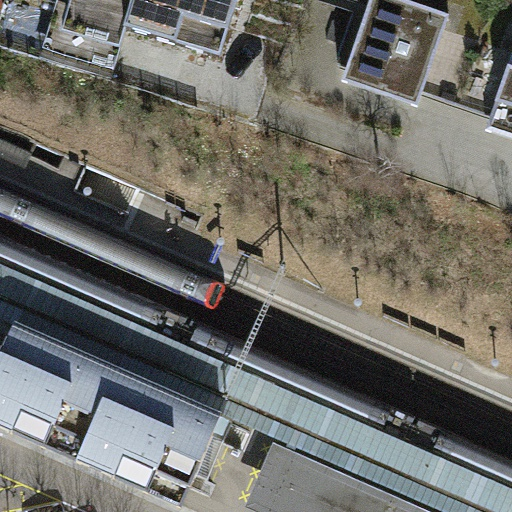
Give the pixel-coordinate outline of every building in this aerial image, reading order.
[(69,0),(68,8),(66,11),(127,30),(220,58),(238,0),(69,0)] [(403,0),(370,0),(343,82),(418,108),(449,15),(403,0)] [(66,11),(68,8),(56,4),(40,59),(113,81),(127,30),(66,11)] [(511,56),(486,131),(511,139),(511,56)] [(511,511),(511,493),(0,268),(0,319),(15,327),(222,417),(274,444),(432,511),(511,511)] [(0,360),(15,327),(0,319),(0,360)] [(0,360),(0,429),(182,508),(222,417),(15,327),(0,360)] [(432,511),(274,444),(245,508),(254,511),(432,511)]
